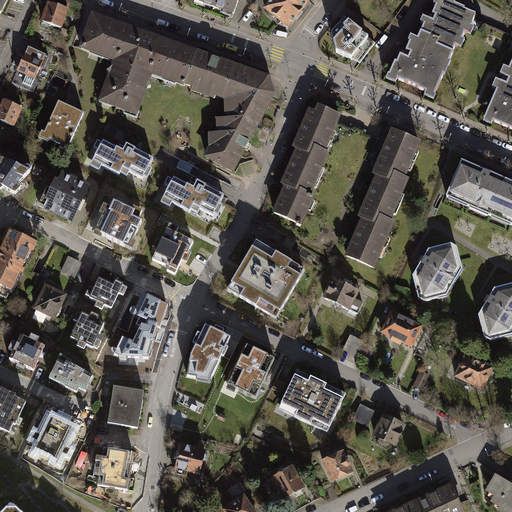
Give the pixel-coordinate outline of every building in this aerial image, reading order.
[(192,0),(232,14),(236,0),(192,0)] [(286,27),(306,2),(303,0),(270,0),(263,9),(286,27)] [(435,45),(451,52),(453,46),(458,48),(462,40),(460,39),(463,33),(467,35),(471,27),(469,26),(474,15),(462,10),(463,9),(453,5),(453,4),(445,0),(433,0),(431,4),(434,5),(430,14),(433,16),(431,21),(428,19),(421,16),(418,22),(422,24),(419,32),(437,40),(435,45)] [(69,11),(47,3),(40,21),(61,29),(69,11)] [(186,85),(198,51),(178,44),(145,33),(112,21),(93,14),(80,50),(113,62),(111,68),(108,71),(109,74),(99,103),(139,117),(147,89),(152,87),(151,82),(153,77),(184,88),(186,85)] [(334,53),(358,63),(373,43),(342,20),(329,34),(334,53)] [(451,52),(435,45),(437,40),(419,32),(415,40),(408,37),(406,41),(408,42),(404,51),(408,53),(406,58),(398,55),(395,62),(393,61),(387,74),(386,74),(383,79),(393,84),(395,79),(404,83),(404,82),(415,87),(415,88),(424,92),(422,96),(430,99),(433,94),(442,74),(448,61),(447,61),(451,52)] [(198,51),(186,85),(193,88),(192,92),(215,100),(216,97),(225,100),(225,117),(218,117),(217,132),(209,132),(209,148),(204,157),(235,174),(249,148),(278,97),(274,88),(270,78),(217,59),(198,51)] [(26,52),(17,73),(35,80),(44,60),(26,52)] [(511,57),(507,69),(502,67),(498,75),(507,79),(504,84),(494,80),(491,88),(495,89),(481,121),(489,124),(490,121),(511,130),(511,57)] [(2,100),(0,105),(0,120),(15,128),(23,110),(21,109),(22,107),(5,99),(4,101),(2,100)] [(41,132),(38,138),(48,143),(50,140),(60,145),(59,148),(69,153),(72,146),(69,145),(83,114),(58,103),(44,134),(41,132)] [(292,149),(297,151),(309,157),(314,146),(328,152),(344,118),(320,107),(318,112),(311,109),(292,149)] [(394,173),(406,179),(422,144),(393,131),(372,176),(377,178),(389,184),(394,173)] [(103,142),(92,163),(119,177),(123,169),(143,180),(153,160),(127,147),(124,153),(103,142)] [(281,185),(287,187),(298,192),(300,189),(314,195),(333,155),(328,152),(314,146),(309,157),(297,151),(281,185)] [(511,185),(459,162),(446,192),(511,221),(511,185)] [(5,165),(0,175),(0,192),(11,197),(30,179),(5,165)] [(380,218),(390,223),(410,180),(406,179),(394,173),(389,184),(377,178),(358,218),(363,220),(376,226),(380,218)] [(47,203),(43,211),(74,226),(92,188),(61,174),(57,182),(55,181),(45,202),(47,203)] [(163,198),(191,212),(194,206),(212,215),(222,196),(197,183),(194,189),(173,178),(163,198)] [(113,197),(117,188),(108,184),(105,194),(113,197)] [(318,197),(314,195),(300,189),(298,192),(287,187),(274,215),(303,229),(318,197)] [(92,236),(99,239),(102,239),(108,242),(112,244),(113,242),(122,247),(123,245),(132,250),(136,243),(132,241),(141,223),(139,222),(143,212),(133,207),(131,212),(114,203),(111,209),(104,206),(100,214),(102,215),(92,236)] [(376,226),(363,220),(346,257),(375,271),(396,225),(390,223),(380,218),(376,226)] [(169,269),(168,272),(176,276),(183,262),(187,264),(191,255),(189,253),(193,245),(177,236),(179,231),(170,227),(162,242),(158,240),(153,249),(158,251),(153,261),(169,269)] [(8,292),(10,293),(18,275),(21,277),(24,270),(22,269),(29,255),(32,254),(35,245),(8,232),(0,250),(0,296),(5,299),(8,292)] [(303,270),(255,241),(226,290),(274,318),(303,270)] [(450,248),(428,253),(413,279),(420,302),(426,304),(446,299),(461,272),(456,251),(450,248)] [(67,257),(60,272),(75,279),(82,264),(67,257)] [(97,303),(95,307),(102,310),(104,306),(112,309),(118,296),(119,294),(123,296),(127,288),(123,287),(123,285),(116,282),(114,287),(99,280),(94,291),(89,289),(86,296),(90,298),(89,299),(97,303)] [(332,280),(323,300),(350,313),(359,293),(332,280)] [(44,283),(32,308),(55,319),(67,293),(44,283)] [(511,287),(494,292),(479,317),(486,341),(491,343),(511,337),(511,336),(511,287)] [(119,356),(119,362),(127,362),(128,357),(148,358),(154,338),(156,328),(160,329),(168,306),(143,294),(136,309),(133,307),(130,313),(139,318),(136,325),(140,327),(133,342),(122,338),(114,355),(119,356)] [(78,322),(71,338),(78,341),(76,346),(84,350),(86,346),(93,349),(93,347),(97,349),(101,341),(96,339),(98,336),(104,323),(97,320),(98,316),(92,313),(90,317),(83,314),(82,315),(78,314),(75,320),(78,322)] [(420,329),(387,315),(378,335),(411,349),(420,329)] [(194,341),(197,342),(192,353),(188,374),(197,376),(196,379),(209,380),(221,354),(223,355),(228,345),(226,344),(230,336),(223,332),(225,329),(216,324),(214,328),(206,323),(201,333),(198,331),(194,341)] [(347,346),(369,360),(377,348),(355,334),(347,346)] [(19,335),(8,359),(16,363),(14,368),(23,372),(25,367),(33,371),(44,347),(35,343),(38,339),(29,335),(27,339),(19,335)] [(248,345),(228,387),(258,400),(277,359),(248,345)] [(492,370),(466,356),(455,375),(481,389),(492,370)] [(61,361),(51,381),(72,391),(82,371),(61,361)] [(294,371),(276,409),(325,433),(344,395),(294,371)] [(100,380),(91,375),(80,396),(90,400),(100,380)] [(113,388),(107,425),(136,430),(142,393),(113,388)] [(0,389),(0,430),(10,436),(26,404),(17,400),(18,398),(0,389)] [(358,405),(351,418),(364,425),(371,411),(358,405)] [(49,415),(32,450),(57,463),(62,454),(66,456),(70,447),(66,445),(74,427),(49,415)] [(382,416),(373,434),(393,444),(402,426),(382,416)] [(106,439),(98,487),(129,492),(133,469),(127,468),(131,443),(106,439)] [(205,449),(181,443),(173,473),(186,476),(187,472),(198,475),(205,449)] [(344,451),(322,461),(332,482),(354,472),(344,451)] [(292,466),(272,477),(285,498),(304,487),(292,466)] [(511,511),(511,482),(494,472),(484,489),(489,492),(487,495),(491,497),(489,500),(495,504),(493,507),(502,511),(511,511)] [(465,511),(451,481),(415,497),(422,511),(465,511)] [(255,511),(245,493),(222,506),(225,511),(255,511)] [(422,511),(415,497),(382,511),(422,511)]
